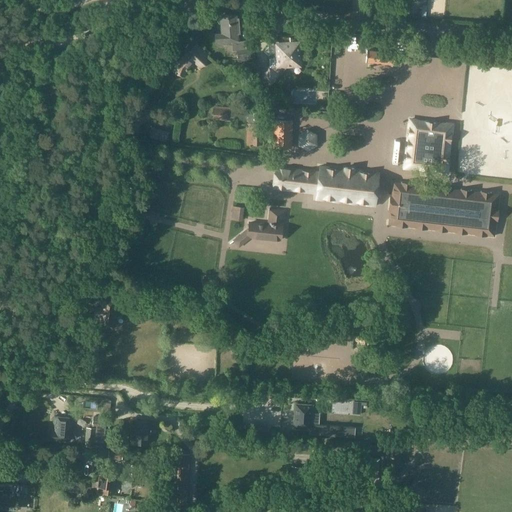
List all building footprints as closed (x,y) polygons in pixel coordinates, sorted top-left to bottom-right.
[(236,18),(236,14),(221,15),(222,34),(215,34),(215,42),(221,41),(221,43),(231,43),(232,50),(236,50),(237,60),(249,59),(248,49),(245,49),(245,41),(237,42),(237,34),(239,34),(238,18),(236,18)] [(253,27),(254,39),(262,39),(262,26),(253,27)] [(187,72),(186,71),(194,62),(200,68),(208,60),(206,58),(208,55),(193,40),(184,50),(187,53),(178,63),(172,72),(185,77),(187,72)] [(278,42),(278,41),(267,42),(267,43),(268,43),(268,45),(263,51),(268,56),(269,68),(268,68),(269,68),(257,81),(265,88),(277,74),(274,71),(279,66),(298,65),(297,44),(277,45),(277,42),(278,42)] [(394,66),(396,53),(367,50),(365,62),(394,66)] [(248,129),(251,129),(251,144),(261,144),(261,112),(261,106),(259,106),(259,101),(248,101),(248,124),(248,129)] [(212,118),(234,120),(235,108),(213,106),(212,118)] [(410,119),(404,168),(447,173),(453,124),(410,119)] [(272,153),(284,154),(284,147),(290,148),(291,121),(273,121),(272,153)] [(316,198),(375,204),(378,174),(353,172),(354,168),(344,167),(344,171),(319,168),(318,173),(275,168),(272,188),(316,193),(316,198)] [(390,195),(388,211),(389,211),(388,218),(388,225),(494,237),(496,223),(497,223),(498,214),(499,208),(497,208),(499,194),(393,182),(391,195),(390,195)] [(230,218),(241,220),(243,208),(232,206),(230,218)] [(248,228),(240,235),(245,241),(250,236),(280,240),(283,210),(270,209),(268,225),(249,222),(248,228)] [(219,290),(218,280),(201,282),(203,292),(219,290)] [(153,305),(153,310),(188,313),(189,302),(183,301),(154,298),(153,305)] [(100,324),(114,325),(116,301),(102,300),(101,307),(95,307),(94,316),(100,317),(100,324)] [(251,350),(256,351),(257,347),(268,350),(269,344),(253,340),(251,350)] [(237,349),(235,358),(237,360),(241,361),(244,359),(245,352),(243,349),(238,349),(237,349)] [(355,427),(319,424),(311,423),(312,412),(312,405),(295,404),(293,428),(309,429),(308,434),(354,437),(355,427)] [(68,434),(70,434),(72,415),(67,415),(67,417),(53,416),(51,440),(68,441),(68,434)] [(87,428),(85,446),(93,446),(94,442),(104,443),(104,438),(105,424),(104,424),(105,417),(93,416),(92,423),(93,423),(95,423),(94,428),(93,428),(87,428)] [(151,427),(149,427),(149,421),(132,420),(131,442),(148,444),(148,435),(150,435),(152,434),(152,428),(151,427)] [(297,439),(297,443),(308,444),(307,449),(311,449),(311,450),(319,450),(319,440),(297,439)] [(325,453),(359,455),(359,442),(326,440),(325,453)] [(382,464),(398,465),(400,444),(383,443),(383,447),(369,446),(370,443),(359,442),(359,455),(383,456),(382,464)] [(108,458),(122,460),(123,452),(109,450),(108,458)] [(189,453),(176,452),(173,509),(186,509),(189,453)] [(291,479),(291,483),(305,485),(305,481),(306,481),(308,467),(293,464),(291,479)] [(65,469),(62,490),(83,494),(85,484),(76,482),(78,470),(65,469)] [(97,487),(96,492),(102,493),(112,495),(116,471),(106,470),(105,476),(99,475),(97,487)] [(0,508),(16,510),(18,494),(19,494),(19,491),(18,491),(18,485),(0,484),(0,508)]
